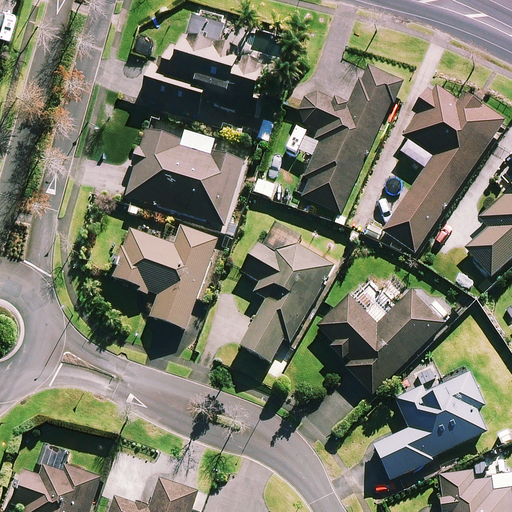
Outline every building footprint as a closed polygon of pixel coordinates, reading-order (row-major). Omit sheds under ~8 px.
[(227,28),(192,19),(185,46),(175,46),(168,74),(156,71),(147,106),(205,121),(208,109),(258,122),(274,60),(222,47),(227,28)] [(412,80),(367,61),(348,105),(323,94),(315,94),(305,104),(302,114),(307,129),(317,133),(289,200),(352,225),(412,80)] [(421,259),(504,121),(467,99),(464,104),(432,85),(399,139),(406,143),(399,154),(426,170),(385,237),(421,259)] [(150,132),(127,202),(225,234),(248,164),(150,132)] [(463,253),(496,288),(511,273),(511,154),(506,160),(511,166),(511,191),(480,222),(487,230),(463,253)] [(277,186),(261,181),(255,195),(272,201),(277,186)] [(340,259),(271,224),(244,276),(264,286),(258,298),(266,302),(241,350),(272,366),(284,342),(294,347),(340,259)] [(220,241),(186,229),(180,248),(127,230),(110,283),(158,299),(151,320),(190,333),(220,241)] [(377,397),(452,330),(416,291),(377,326),(353,300),(318,332),(377,397)] [(499,436),(473,374),(402,404),(416,437),(378,453),(390,482),(499,436)] [(39,479),(29,476),(19,508),(28,511),(27,511),(91,511),(102,481),(65,469),(69,457),(48,450),(39,479)] [(511,511),(511,489),(491,491),(490,483),(473,485),(473,479),(441,482),(443,511),(511,511)] [(193,511),(199,496),(160,483),(150,511),(117,500),(112,511),(193,511)]
